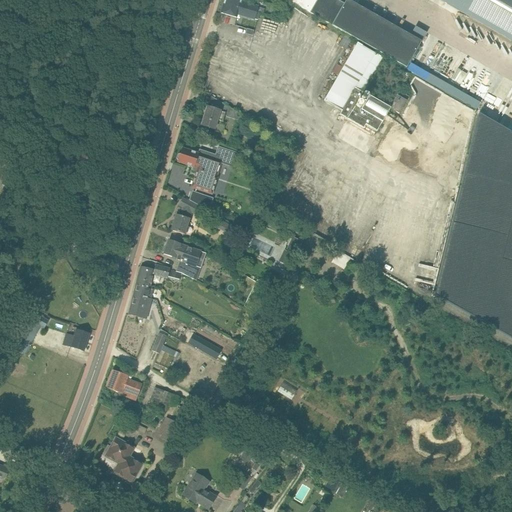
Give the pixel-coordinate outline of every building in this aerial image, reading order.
[(224,0),(224,2),(264,14),(265,10),(258,8),(259,7),(241,2),(241,0),(224,0)] [(288,0),(366,44),(365,45),(406,67),(421,42),(348,0),(346,0),(344,4),(336,0),(288,0)] [(511,0),(440,0),(511,40),(511,0)] [(263,16),(264,14),(224,2),(221,13),(236,17),(237,14),(258,20),(259,15),(263,16)] [(410,74),(375,54),(357,44),(324,101),(342,111),(339,114),(363,128),(366,125),(377,131),(390,108),(399,113),(406,101),(397,96),(410,74)] [(212,75),(267,92),(272,76),(217,60),(212,75)] [(483,101),(430,74),(426,82),(480,109),(483,101)] [(207,107),(201,126),(214,130),(217,120),(222,122),(224,116),(227,106),(211,96),(207,107)] [(511,133),(478,114),(453,217),(510,235),(511,226),(511,133)] [(178,155),(176,159),(178,161),(178,162),(193,167),(192,170),(196,171),(192,184),(191,188),(212,195),(218,177),(217,177),(221,164),(233,168),(238,153),(218,146),(215,154),(199,149),(198,153),(192,151),(182,148),(180,154),(178,155)] [(209,211),(213,199),(192,192),(189,202),(198,207),(209,211)] [(195,214),(198,207),(183,199),(179,205),(183,207),(180,216),(176,215),(171,230),(185,234),(191,212),(195,214)] [(418,209),(410,247),(427,250),(424,262),(441,265),(451,215),(418,209)] [(453,217),(434,296),(473,317),(488,326),(489,325),(504,259),(510,235),(453,217)] [(212,225),(230,235),(234,228),(216,218),(212,225)] [(302,242),(293,237),(286,251),(284,250),(278,262),(286,265),(290,267),(294,258),(301,245),(302,242)] [(168,241),(164,254),(175,258),(174,259),(179,261),(176,271),(182,273),(192,279),(201,253),(180,245),(168,241)] [(308,248),(301,245),(294,258),(301,261),(308,248)] [(489,325),(488,326),(511,339),(511,261),(504,259),(489,325)] [(140,266),(136,282),(150,286),(151,286),(154,275),(179,282),(181,273),(169,270),(170,268),(155,265),(154,270),(140,266)] [(247,277),(245,284),(254,287),(256,282),(247,277)] [(133,295),(151,299),(153,289),(150,289),(150,286),(136,282),(133,295)] [(146,319),(151,299),(133,295),(128,314),(146,319)] [(169,308),(166,315),(181,321),(184,314),(169,308)] [(34,313),(16,344),(27,350),(41,326),(45,319),(34,313)] [(66,334),(63,345),(84,351),(89,334),(76,330),(74,336),(66,334)] [(178,352),(162,345),(166,336),(159,333),(152,351),(159,354),(160,350),(176,357),(178,352)] [(194,335),(189,344),(216,360),(222,350),(194,335)] [(106,388),(115,392),(121,394),(122,391),(137,397),(141,385),(126,379),(127,377),(112,371),(106,388)] [(174,395),(163,391),(158,402),(169,406),(174,395)] [(169,419),(161,434),(160,437),(171,443),(180,424),(169,419)] [(116,439),(112,445),(109,443),(101,458),(117,467),(114,472),(132,482),(135,476),(139,478),(150,458),(146,456),(140,452),(138,457),(131,453),(134,449),(116,439)] [(248,465),(254,455),(245,450),(239,460),(248,465)] [(262,461),(259,459),(256,463),(255,463),(252,468),(252,469),(248,476),(244,473),(236,486),(243,491),(252,478),(251,477),(255,470),(256,471),(259,466),(259,465),(262,461)] [(10,467),(4,464),(3,466),(0,464),(0,478),(5,480),(10,467)] [(192,482),(189,487),(183,496),(195,503),(196,502),(208,509),(216,497),(204,489),(209,482),(196,474),(191,481),(192,482)] [(339,481),(331,476),(325,486),(333,491),(339,481)] [(349,487),(339,481),(333,491),(342,498),(349,487)] [(241,501),(233,511),(241,511),(246,504),(241,501)]
